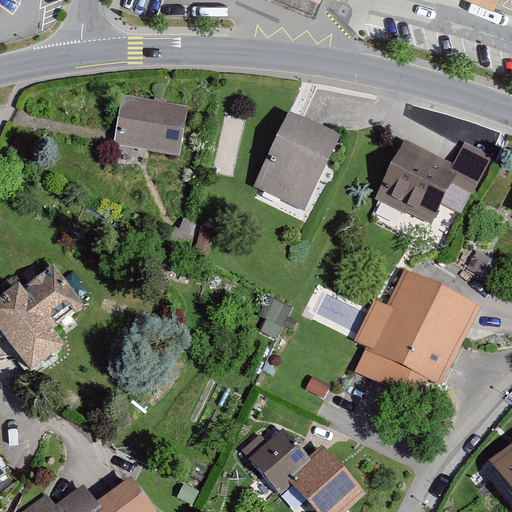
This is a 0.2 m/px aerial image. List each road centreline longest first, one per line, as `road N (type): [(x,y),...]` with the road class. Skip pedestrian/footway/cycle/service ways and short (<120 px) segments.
road 1 (tertiary): [(511,111),(319,60),(200,49),(80,53)]
road 2 (residential): [(511,378),(426,478),(410,511)]
